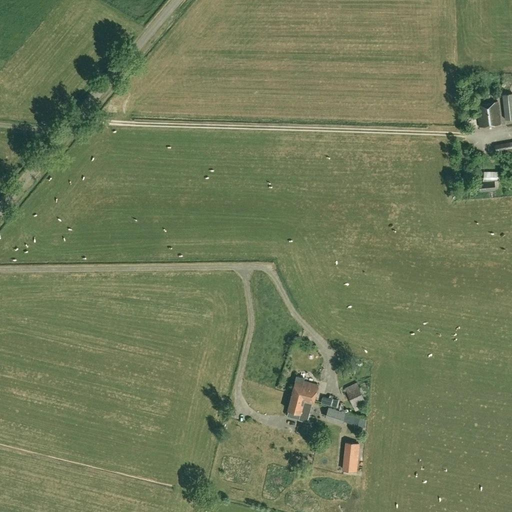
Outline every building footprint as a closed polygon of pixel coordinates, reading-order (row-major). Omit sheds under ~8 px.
[(511,118),(511,93),(503,95),(506,119),(511,118)] [(498,102),(476,104),(480,127),(501,124),(498,102)] [(511,152),(511,142),(495,145),(497,155),(511,152)] [(478,193),(494,191),(493,181),(498,181),(498,172),(483,173),(483,182),(477,182),(478,193)] [(304,381),(305,378),(297,375),(292,394),(297,395),(298,393),(301,394),(301,393),(304,394),(305,394),(307,395),(307,397),(308,397),(307,398),(310,399),(309,401),(314,402),(319,384),(304,381)] [(365,401),(357,382),(343,389),(350,409),(365,401)] [(313,406),(314,402),(309,401),(310,399),(307,398),(308,397),(307,397),(307,395),(305,394),(304,394),(301,393),(301,394),(298,393),(297,395),(292,394),(288,409),(301,412),(299,419),(308,421),(312,406),(313,406)] [(345,413),(328,408),(326,416),(343,421),(345,413)] [(362,440),(348,438),(344,466),(358,468),(362,440)]
